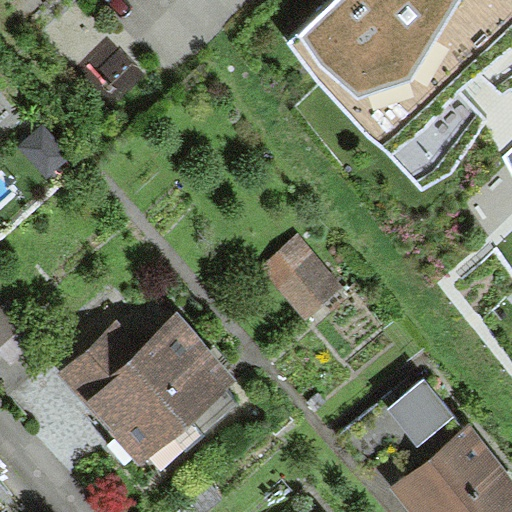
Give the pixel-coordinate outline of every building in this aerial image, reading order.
[(12,0),(41,33),(73,0),(12,0)] [(511,0),(326,0),(290,33),(383,136),(465,62),(511,19),(511,0)] [(344,281),(297,230),(260,264),(306,315),(344,281)] [(43,333),(9,296),(0,304),(0,352),(3,350),(13,360),(43,333)] [(176,299),(131,340),(79,387),(86,394),(109,420),(111,418),(140,451),(236,366),(176,299)] [(57,363),(79,387),(131,340),(110,317),(57,363)] [(424,369),(390,397),(419,430),(452,401),(424,369)] [(432,442),(392,475),(422,511),(509,511),(511,510),(511,461),(470,411),(432,442)] [(0,511),(10,511),(0,500),(0,511)]
